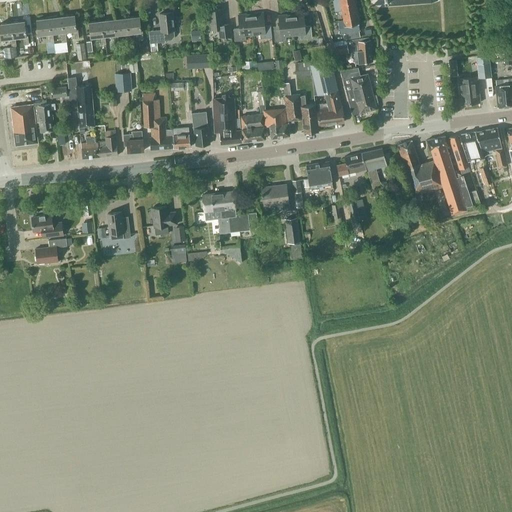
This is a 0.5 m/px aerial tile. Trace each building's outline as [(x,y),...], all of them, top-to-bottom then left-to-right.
[(340,33),(359,30),(358,24),(358,23),(354,0),(339,0),(343,20),(338,21),(340,33)] [(222,9),(208,11),(210,29),(219,29),(220,37),(230,36),(229,24),(223,24),(222,9)] [(175,35),(174,30),(172,12),(159,14),(161,30),(155,31),(156,42),(165,42),(165,40),(172,39),(175,35)] [(252,35),(256,34),(260,34),(260,38),(271,37),(270,25),(264,26),(263,12),(250,14),(252,35)] [(291,14),(293,36),(300,35),(301,39),(312,38),(310,26),(304,26),(303,13),(291,14)] [(245,36),(252,35),(250,14),(238,15),(239,28),(233,29),(234,41),(246,40),(245,36)] [(285,36),(293,36),(291,14),(278,15),(280,29),(273,30),(275,42),(286,41),(285,36)] [(74,39),(78,38),(77,30),(76,30),(74,15),(61,17),(63,32),(65,32),(73,31),(74,39)] [(139,40),(143,40),(142,31),(141,31),(139,16),(126,18),(128,33),(130,33),(138,32),(139,40)] [(65,32),(63,32),(61,17),(49,18),(51,33),(52,33),(60,32),(62,42),(66,42),(65,32)] [(53,41),(52,33),(51,33),(49,18),(36,20),(38,35),(48,34),(49,42),(46,42),(47,53),(55,52),(53,41)] [(131,41),(130,33),(128,33),(126,18),(114,19),(116,35),(117,34),(125,34),(126,42),(131,41)] [(118,43),(117,34),(116,35),(114,19),(101,21),(103,36),(105,36),(113,35),(114,43),(118,43)] [(28,44),(27,36),(26,36),(25,21),(12,23),(13,38),(15,38),(23,37),(24,45),(28,44)] [(106,44),(105,36),(103,36),(101,21),(88,22),(90,38),(100,37),(101,45),(106,44)] [(15,38),(13,38),(12,23),(0,23),(0,35),(0,40),(10,38),(11,46),(4,47),(5,59),(17,57),(16,46),(15,38)] [(192,42),(201,41),(200,30),(190,31),(192,42)] [(355,63),(372,61),(370,40),(369,40),(369,37),(334,42),(337,55),(348,53),(348,49),(353,48),(355,63)] [(62,42),(54,43),(55,53),(67,51),(66,42),(62,42)] [(149,52),(147,42),(139,43),(140,53),(149,52)] [(86,59),(84,43),(76,44),(78,60),(86,59)] [(504,63),(511,62),(511,59),(511,55),(511,48),(503,49),(504,63)] [(293,51),(295,60),(301,58),(299,50),(293,51)] [(186,55),(187,69),(213,68),(212,54),(186,55)] [(476,56),(478,78),(491,76),(489,54),(476,56)] [(310,65),(311,65),(310,60),(303,62),(294,63),(296,71),(296,78),(311,77),(310,70),(311,70),(310,65)] [(137,70),(137,61),(136,61),(133,61),(129,62),(130,70),(137,70)] [(319,125),(343,122),(341,106),(330,61),(311,65),(310,65),(311,70),(314,95),(325,93),(328,108),(317,109),(319,125)] [(342,80),(359,76),(357,67),(340,70),(342,80)] [(132,91),(130,72),(114,73),(116,92),(132,91)] [(359,112),(375,109),(367,74),(359,76),(342,80),(351,114),(359,112)] [(468,104),(479,103),(477,76),(459,78),(460,83),(459,83),(459,84),(458,84),(459,91),(459,92),(460,92),(461,97),(462,97),(463,103),(468,102),(468,104)] [(78,107),(78,110),(93,109),(92,99),(91,89),(89,89),(88,86),(77,86),(76,77),(68,78),(69,96),(69,102),(77,101),(76,102),(76,106),(78,107)] [(511,84),(511,80),(495,82),(495,86),(497,108),(511,106),(511,84)] [(290,95),(289,82),(283,83),(287,121),(303,119),(304,133),(318,131),(315,104),(306,105),(304,95),(303,95),(302,93),(290,95)] [(69,102),(69,96),(67,96),(66,87),(52,88),(53,97),(59,97),(60,107),(70,106),(69,102)] [(243,141),(256,140),(265,139),(262,110),(265,110),(263,91),(258,92),(260,114),(241,116),(243,141)] [(150,150),(173,148),(172,131),(172,129),(165,129),(165,123),(166,123),(166,117),(161,117),(161,115),(160,99),(155,99),(155,93),(142,94),(144,127),(151,126),(152,137),(149,137),(150,150)] [(235,126),(240,126),(240,118),(235,119),(234,97),(213,98),(214,132),(219,132),(220,144),(241,142),(240,130),(235,130),(235,126)] [(33,103),(34,112),(38,112),(39,117),(42,117),(42,122),(51,121),(50,110),(55,109),(55,103),(49,104),(46,104),(46,100),(41,100),(42,102),(33,103)] [(15,145),(37,142),(32,104),(10,107),(15,145)] [(286,122),(285,111),(285,108),(263,110),(264,128),(270,127),(271,138),(289,135),(288,122),(286,122)] [(79,127),(94,126),(93,109),(78,110),(79,120),(77,122),(78,125),(79,126),(79,127)] [(38,112),(34,112),(37,132),(52,131),(51,121),(42,122),(42,117),(39,117),(38,112)] [(209,144),(207,116),(192,118),(193,129),(194,129),(195,145),(196,146),(209,144)] [(190,147),(189,134),(189,127),(173,128),(172,129),(173,148),(190,147)] [(499,166),(505,165),(497,128),(475,132),(481,151),(488,150),(489,153),(493,152),(492,149),(495,149),(499,166)] [(99,157),(117,155),(115,130),(104,131),(105,141),(98,142),(99,157)] [(127,152),(143,151),(142,131),(131,131),(131,134),(123,135),(124,143),(127,143),(127,152)] [(483,157),(481,151),(475,132),(459,135),(462,146),(468,160),(483,157)] [(95,142),(94,138),(94,135),(86,136),(86,143),(81,144),(82,158),(99,157),(98,142),(95,142)] [(468,165),(462,146),(459,135),(449,137),(459,169),(468,165)] [(448,146),(445,136),(426,140),(429,150),(431,150),(451,213),(466,209),(465,207),(480,202),(478,198),(476,191),(475,190),(469,192),(463,175),(461,175),(460,174),(458,173),(457,173),(454,174),(446,147),(448,146)] [(419,165),(413,144),(412,144),(411,140),(397,145),(398,147),(416,199),(423,197),(421,193),(434,189),(442,187),(434,161),(419,165)] [(382,149),(382,148),(361,153),(366,169),(374,191),(382,189),(380,182),(379,182),(375,168),(386,165),(387,164),(392,162),(389,152),(383,154),(382,149)] [(338,175),(366,169),(361,153),(344,157),(346,163),(336,165),(338,175)] [(319,183),(319,187),(332,185),(329,162),(318,163),(320,176),(321,179),(319,183)] [(310,188),(319,187),(319,183),(321,179),(320,176),(318,163),(307,165),(306,166),(308,178),(303,179),(305,187),(309,186),(309,188),(310,188)] [(491,182),(486,166),(479,168),(484,184),(491,182)] [(292,180),(294,193),(301,192),(299,179),(292,180)] [(496,181),(501,201),(511,199),(506,179),(496,181)] [(283,213),(290,212),(288,202),(285,184),(262,187),(264,205),(282,202),(283,213)] [(230,232),(250,230),(249,228),(258,227),(256,212),(248,213),(236,214),(233,191),(202,195),(204,212),(221,210),(222,217),(217,218),(219,232),(230,231),(230,232)] [(351,222),(359,220),(355,201),(347,202),(351,222)] [(340,217),(338,204),(331,205),(334,218),(340,217)] [(401,208),(404,219),(418,215),(415,204),(401,208)] [(91,214),(90,205),(82,206),(83,215),(91,214)] [(154,226),(168,225),(177,224),(175,212),(166,213),(165,206),(152,208),(154,226)] [(511,210),(503,213),(505,219),(511,217),(511,210)] [(110,240),(130,238),(128,216),(121,217),(120,212),(107,213),(110,240)] [(63,235),(61,223),(52,224),(51,215),(32,218),(33,231),(47,229),(48,237),(63,235)] [(288,243),(299,241),(296,217),(285,219),(288,243)] [(92,221),(81,222),(82,233),(93,232),(92,221)] [(397,235),(393,221),(384,223),(388,237),(397,235)] [(185,240),(184,226),(173,227),(175,241),(185,240)] [(106,235),(105,227),(98,228),(99,236),(106,235)] [(67,246),(67,245),(72,245),(71,238),(66,238),(48,240),(49,247),(35,249),(37,263),(50,262),(58,262),(56,247),(67,246)] [(292,259),(302,257),(300,243),(290,245),(292,259)] [(184,245),(170,246),(172,263),(186,261),(184,245)]
